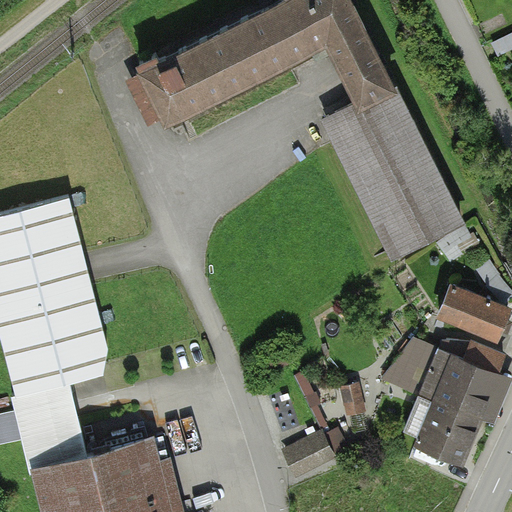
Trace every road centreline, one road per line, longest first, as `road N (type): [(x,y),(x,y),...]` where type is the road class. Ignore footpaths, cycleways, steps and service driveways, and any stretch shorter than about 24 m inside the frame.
road 1 (residential): [(278,511),(242,390),(108,57)]
road 2 (unclassified): [(511,134),(446,0)]
